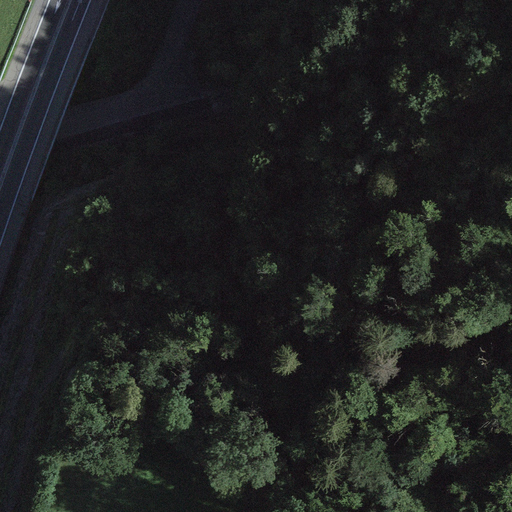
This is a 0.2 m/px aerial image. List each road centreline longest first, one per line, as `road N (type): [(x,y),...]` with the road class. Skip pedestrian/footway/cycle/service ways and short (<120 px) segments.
road 1 (trunk): [(0,215),(82,0)]
road 2 (trunk): [(60,0),(0,156)]
